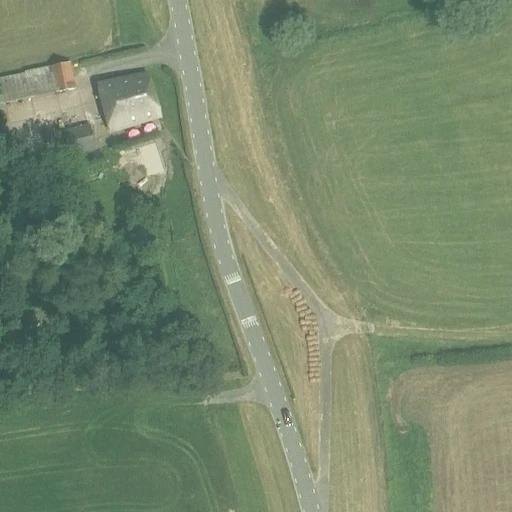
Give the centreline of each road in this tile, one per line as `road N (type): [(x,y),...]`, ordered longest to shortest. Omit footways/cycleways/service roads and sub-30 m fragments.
road 1 (tertiary): [(310,511),(222,250),(175,0)]
road 2 (track): [(314,511),(319,308),(204,169)]
road 3 (track): [(323,326),(511,330)]
road 4 (unknown): [(184,49),(4,81)]
